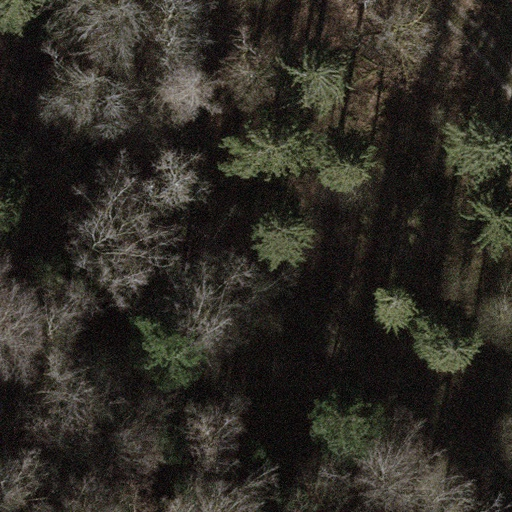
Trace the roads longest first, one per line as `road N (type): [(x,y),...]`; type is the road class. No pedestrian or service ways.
road 1 (track): [(511,500),(478,457),(189,249)]
road 2 (track): [(189,249),(0,119)]
